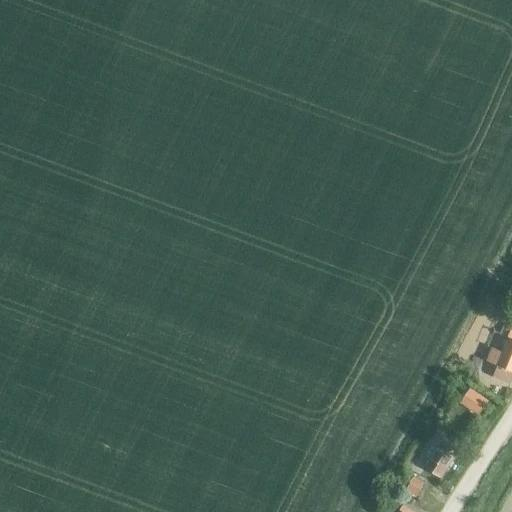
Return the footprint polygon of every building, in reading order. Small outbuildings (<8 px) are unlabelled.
[(511,372),(511,327),(507,338),(508,339),(502,353),(493,349),(487,362),(511,372)] [(471,387),(460,403),(478,415),(489,400),(471,387)] [(440,478),(459,450),(444,440),(425,468),(440,478)] [(420,490),(424,483),(413,478),(409,484),(420,490)] [(417,496),(420,490),(409,484),(406,491),(417,496)]
